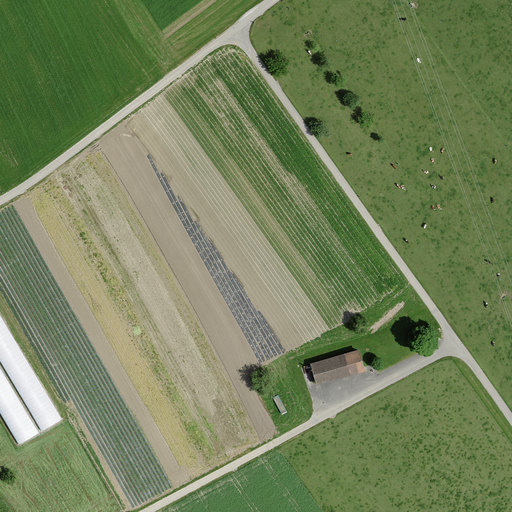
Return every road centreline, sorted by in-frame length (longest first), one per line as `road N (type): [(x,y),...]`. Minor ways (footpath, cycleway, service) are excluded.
road 1 (unclassified): [(455,342),(233,29)]
road 2 (residential): [(143,511),(455,342)]
road 3 (unclassified): [(0,201),(233,29)]
